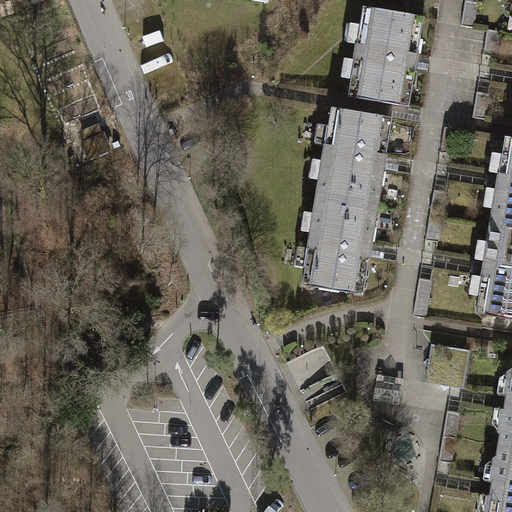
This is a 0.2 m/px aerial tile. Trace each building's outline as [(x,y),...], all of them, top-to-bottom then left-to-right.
[(424,17),(361,9),(349,95),(413,104),(424,17)] [(391,122),(327,113),(315,194),(379,203),(391,122)] [(511,138),(501,136),(486,223),(511,227),(511,138)] [(379,203),(315,194),(302,288),(366,297),(379,203)] [(511,227),(486,223),(470,317),(511,323),(511,227)] [(511,358),(498,357),(485,443),(511,446),(511,358)] [(511,511),(511,446),(485,443),(474,511),(511,511)]
